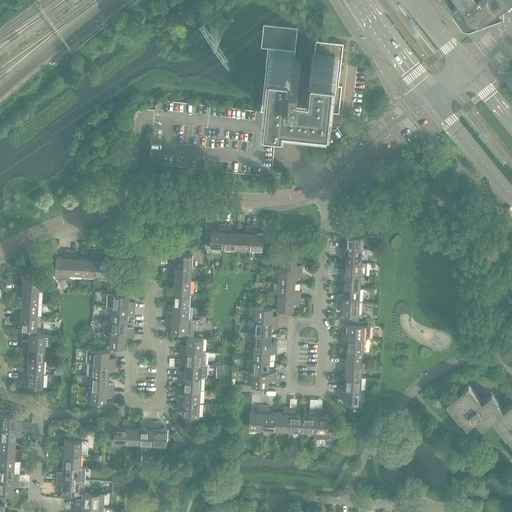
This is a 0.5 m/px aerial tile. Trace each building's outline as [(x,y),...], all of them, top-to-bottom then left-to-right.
[(451,0),(462,15),(464,17),(466,18),(468,18),(469,19),(471,18),(473,18),(503,7),(504,7),(505,7),(505,6),(505,5),(504,4),(503,4),(503,3),(504,3),(506,0),(451,0)] [(295,58),(298,26),(265,23),(262,45),(269,46),(267,59),(273,60),(272,68),(270,68),(266,105),(286,107),(286,100),(290,101),(290,99),(296,99),(303,100),(302,104),(323,107),(323,104),(330,105),(330,111),(339,112),(342,84),(334,83),(335,71),(341,71),(344,43),(316,40),(313,71),(300,70),(301,59),(295,58)] [(162,100),(154,109),(135,107),(130,159),(144,160),(147,126),(153,126),(149,163),(272,176),(272,166),(277,116),(255,114),(256,110),(162,100)] [(485,202),(485,203),(483,200),(476,205),(486,218),(493,212),(485,202)] [(224,247),(225,225),(219,224),(219,230),(212,230),(211,246),(224,247)] [(231,231),(231,225),(225,225),(224,247),(237,248),(238,232),(231,231)] [(250,249),(251,226),(245,226),(245,232),(238,232),(237,248),(250,249)] [(257,233),(257,227),(251,226),(250,249),(263,250),(264,233),(257,233)] [(362,249),(363,236),(347,235),(346,242),(341,242),(340,248),(362,249)] [(362,262),(362,249),(340,248),(340,254),(345,254),(345,261),(362,262)] [(69,273),(71,251),(64,251),(64,257),(57,256),(56,272),(69,273)] [(76,257),(77,251),(71,251),(69,273),(82,274),(83,258),(76,257)] [(95,275),(97,252),(90,252),(90,258),(83,258),(82,274),(95,275)] [(102,259),(102,253),(97,252),(95,275),(108,275),(109,259),(102,259)] [(192,267),(193,254),(176,253),(176,260),(170,260),(169,266),(192,267)] [(296,264),(297,257),(280,256),(280,269),(302,271),(302,265),(296,264)] [(367,262),(362,262),(345,261),(344,268),(339,268),(339,274),(361,275),(366,275),(367,262)] [(191,280),(192,267),(169,266),(169,272),(175,272),(174,279),(191,280)] [(302,277),(302,271),(280,269),(279,282),(295,283),(296,277),(302,277)] [(360,288),(361,275),(339,274),(338,280),(344,280),(344,287),(360,288)] [(38,291),(39,277),(22,276),(22,283),(16,283),(15,289),(16,289),(38,291)] [(190,293),(191,280),(174,279),(174,286),(168,286),(168,292),(190,293)] [(295,290),(295,283),(279,282),(278,295),(300,297),(301,291),(295,290)] [(359,301),(360,288),(344,287),(343,294),(338,294),(337,300),(359,301)] [(38,291),(16,289),(15,289),(15,295),(21,295),(21,303),(37,304),(38,291)] [(190,306),(190,293),(168,292),(167,298),(173,298),(173,305),(190,306)] [(129,302),(129,294),(113,293),(112,307),(135,308),(135,302),(129,302)] [(300,303),(300,297),(278,295),(277,309),(294,310),(294,303),(300,303)] [(358,325),(359,301),(337,300),(337,306),(343,306),(343,314),(347,314),(349,314),(348,325),(358,325)] [(36,316),(37,304),(21,303),(20,309),(14,309),(14,315),(16,315),(36,316)] [(189,319),(190,306),(173,305),(173,312),(167,312),(166,318),(189,319)] [(134,314),(135,308),(112,307),(111,320),(126,320),(128,321),(128,314),(134,314)] [(273,315),(273,308),(256,307),(256,320),(264,320),(279,321),(279,315),(273,315)] [(36,316),(16,315),(14,315),(14,321),(19,321),(19,328),(36,329),(36,316)] [(195,320),(189,319),(166,318),(166,324),(172,324),(171,331),(194,333),(195,320)] [(128,321),(126,320),(111,320),(111,333),(133,334),(134,328),(127,327),(128,321)] [(279,321),(264,320),(256,320),(255,333),(272,334),(272,327),(278,328),(279,321)] [(370,326),(358,325),(348,325),(348,332),(342,331),(342,337),(370,339),(370,326)] [(50,335),(28,333),(28,341),(22,340),(21,347),(44,348),(44,347),(50,348),(50,335)] [(133,340),(133,334),(111,333),(110,346),(117,346),(121,346),(126,347),(127,340),(133,340)] [(271,341),(272,334),(255,333),(254,346),(277,347),(277,341),(271,341)] [(204,338),(188,337),(187,337),(187,344),(181,343),(181,350),(203,351),(204,338)] [(370,339),(342,337),(341,343),(347,344),(347,350),(363,351),(369,352),(370,339)] [(277,353),(277,347),(254,346),(254,359),(270,360),(271,353),(277,353)] [(43,361),(44,348),(21,347),(21,352),(27,353),(27,360),(43,361)] [(110,350),(107,350),(94,349),(93,363),(115,364),(116,358),(110,357),(110,350)] [(208,352),(203,351),(181,350),(180,356),(186,356),(186,363),(202,364),(202,363),(208,363),(208,352)] [(363,364),(363,351),(347,350),(346,358),(340,357),(340,363),(363,364)] [(270,367),(270,360),(254,359),(253,372),(276,373),(276,367),(270,367)] [(43,374),(43,361),(27,360),(26,367),(20,366),(20,372),(43,374)] [(115,364),(93,363),(87,362),(87,374),(92,375),(92,376),(109,376),(109,370),(115,370),(115,364)] [(202,377),(202,364),(186,363),(185,370),(180,370),(179,376),(202,377)] [(362,377),(363,364),(340,363),(340,369),(346,370),(345,376),(362,377)] [(48,374),(43,374),(20,372),(19,378),(26,379),(25,386),(40,387),(40,389),(47,390),(48,374)] [(275,379),(276,373),(253,372),(252,385),(269,386),(269,379),(275,379)] [(108,383),(109,376),(92,376),(91,389),(114,390),(114,384),(108,383)] [(201,390),(202,377),(179,376),(179,382),(185,382),(184,389),(201,390)] [(361,390),(362,377),(345,376),(345,383),(339,383),(339,389),(361,390)] [(469,386),(470,386),(469,384),(447,402),(448,403),(450,401),(456,408),(455,408),(456,410),(457,409),(463,417),(462,417),(468,424),(467,425),(468,427),(479,417),(480,418),(481,417),(484,418),(483,420),(483,421),(484,420),(485,421),(486,423),(485,424),(486,425),(495,418),(495,417),(504,410),(499,404),(497,401),(496,402),(493,399),(491,396),(493,394),(492,393),(481,402),(476,396),(478,394),(476,392),(474,393),(469,386)] [(113,396),(114,390),(91,389),(91,402),(107,403),(108,396),(113,396)] [(200,403),(201,390),(184,389),(184,396),(178,396),(178,402),(200,403)] [(360,403),(361,390),(339,389),(338,395),(344,395),(344,402),(360,403)] [(199,416),(200,403),(178,402),(177,408),(184,408),(183,415),(199,416)] [(511,403),(504,410),(495,417),(495,418),(511,438),(511,403)] [(263,429),(264,406),(258,406),(258,412),(251,411),(250,428),(263,429)] [(270,412),(270,406),(264,406),(263,429),(276,429),(276,413),(270,412)] [(289,430),(290,408),(284,407),(284,413),(276,413),(276,429),(289,430)] [(296,408),(290,408),(289,430),(302,431),(303,414),(296,414),(296,408)] [(315,432),(316,409),(310,409),(310,415),(303,414),(302,431),(315,432)] [(321,415),(322,409),(316,409),(315,432),(328,432),(329,416),(321,415)] [(2,414),(0,413),(0,427),(16,428),(21,429),(22,422),(16,422),(16,415),(10,414),(2,414)] [(128,443),(129,420),(123,420),(123,426),(115,426),(114,442),(128,443)] [(135,427),(135,421),(129,420),(128,443),(141,444),(142,427),(135,427)] [(154,447),(154,445),(155,422),(149,422),(149,427),(142,427),(141,444),(140,448),(152,449),(152,447),(154,447)] [(161,428),(161,422),(155,422),(154,445),(167,445),(168,428),(161,428)] [(21,429),(16,428),(0,427),(0,440),(15,441),(15,434),(21,434),(21,429)] [(177,441),(172,446),(177,452),(186,443),(176,432),(172,435),(177,441)] [(87,441),(81,441),(65,439),(64,447),(58,446),(57,453),(80,454),(86,454),(87,441)] [(14,448),(15,441),(0,440),(0,453),(16,454),(20,455),(20,449),(14,448)] [(20,455),(16,454),(0,453),(0,466),(13,467),(14,460),(20,460),(20,455)] [(79,467),(80,454),(57,453),(57,459),(63,459),(63,466),(79,467)] [(13,474),(13,467),(0,466),(0,479),(16,480),(19,481),(19,474),(13,474)] [(85,467),(79,467),(63,466),(63,473),(56,473),(56,479),(79,480),(84,480),(85,467)] [(19,481),(16,480),(0,479),(0,503),(4,504),(5,493),(12,493),(12,486),(18,487),(19,481)] [(84,480),(79,480),(56,479),(56,484),(62,485),(61,492),(62,492),(67,492),(82,493),(84,493),(84,480)] [(99,494),(84,493),(82,493),(82,500),(76,499),(75,506),(98,507),(99,494)] [(4,504),(0,503),(0,511),(10,511),(4,511),(4,504)]
